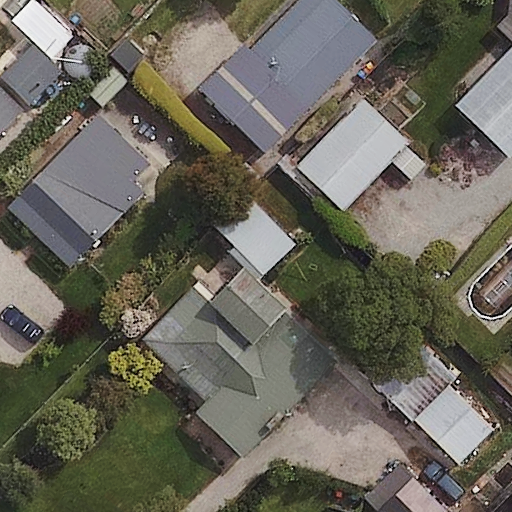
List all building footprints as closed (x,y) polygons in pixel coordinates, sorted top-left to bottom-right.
[(332,0),(299,0),(202,94),(264,158),(378,47),(332,0)] [(511,55),(451,116),(505,170),(511,163),(511,55)] [(361,95),(299,160),(354,212),(416,147),(361,95)] [(0,98),(0,132),(17,115),(0,98)] [(103,119),(11,212),(70,270),(162,176),(103,119)] [(260,198),(224,235),(269,278),(305,241),(260,198)] [(192,292),(131,353),(241,462),(333,370),(243,280),(211,312),(192,292)] [(507,425),(442,362),(393,412),(459,476),(507,425)] [(458,511),(417,471),(376,511),(458,511)]
